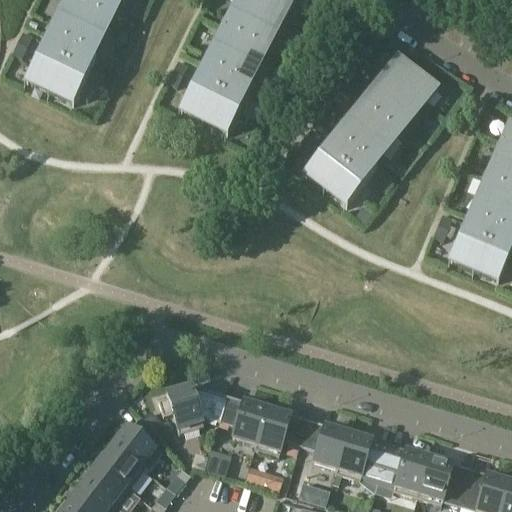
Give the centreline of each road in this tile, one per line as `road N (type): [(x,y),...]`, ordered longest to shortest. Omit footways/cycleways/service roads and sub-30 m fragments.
road 1 (residential): [(25,511),(160,342),(511,442)]
road 2 (residential): [(357,0),(511,91)]
